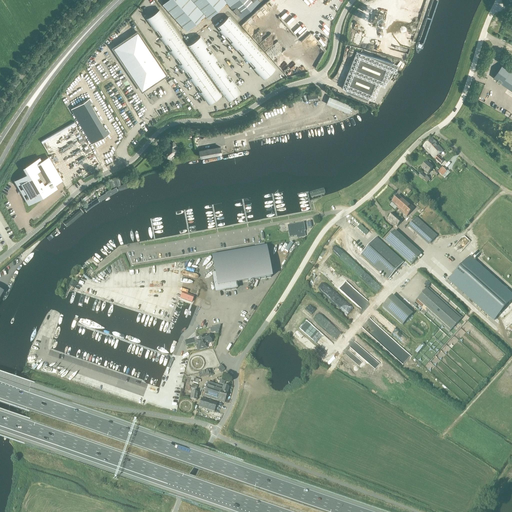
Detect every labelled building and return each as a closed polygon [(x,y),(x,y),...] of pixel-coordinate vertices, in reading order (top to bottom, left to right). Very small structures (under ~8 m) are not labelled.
[(230,5),(235,0),(166,0),(162,4),(187,31),(205,14),(208,18),(226,2),(230,5)] [(228,97),(238,90),(200,37),(187,46),(162,11),(149,20),(209,101),(223,91),(228,97)] [(219,27),(264,77),(274,67),(229,17),(219,27)] [(166,74),(138,32),(114,47),(142,90),(166,74)] [(361,52),(346,90),(367,99),(392,61),(361,52)] [(511,72),(502,65),(493,77),(511,90),(511,72)] [(358,108),(359,103),(340,95),(338,101),(358,108)] [(89,98),(71,109),(92,144),(110,133),(107,128),(106,129),(90,103),(92,102),(89,98)] [(434,160),(438,156),(443,151),(432,138),(422,147),(429,155),(434,160)] [(173,147),(176,145),(174,142),(165,148),(167,150),(166,151),(164,152),(168,158),(176,151),(173,147)] [(250,151),(224,156),(225,161),(251,156),(250,151)] [(225,161),(224,156),(199,161),(200,165),(225,161)] [(31,173),(20,180),(32,200),(52,188),(50,185),(61,179),(48,158),(38,164),(37,161),(27,167),(31,173)] [(431,164),(428,162),(427,164),(426,163),(422,169),(428,174),(433,169),(431,167),(432,165),(431,165),(431,164)] [(442,168),(438,172),(442,176),(446,171),(442,168)] [(439,174),(435,171),(433,174),(436,177),(437,176),(440,179),(442,177),(439,174)] [(421,173),(419,176),(427,184),(430,180),(426,176),(425,177),(421,173)] [(137,188),(135,182),(134,182),(118,188),(121,193),(137,188)] [(101,204),(121,193),(118,188),(98,198),(101,204)] [(87,196),(89,198),(95,192),(95,190),(94,189),(87,196)] [(309,193),(311,198),(325,194),(323,189),(309,193)] [(398,196),(392,202),(398,207),(397,208),(407,217),(414,209),(404,200),(404,201),(398,196)] [(82,209),(86,213),(101,204),(98,198),(82,209)] [(67,229),(86,213),(82,209),(63,225),(67,229)] [(403,221),(394,213),(388,219),(397,227),(403,221)] [(437,236),(417,218),(408,227),(429,246),(437,236)] [(303,223),(287,226),(289,238),(298,236),(298,237),(305,235),(304,232),(305,231),(303,223)] [(421,254),(395,231),(385,242),(411,265),(421,254)] [(376,238),(361,255),(388,280),(404,262),(376,238)] [(213,276),(215,291),(222,289),(221,286),(223,286),(224,291),(237,289),(236,284),(271,278),(266,248),(212,258),(216,275),(213,276)] [(511,295),(470,257),(449,280),(463,292),(495,320),(511,301),(511,295)] [(451,330),(461,320),(427,289),(417,300),(451,330)] [(194,297),(182,293),(180,298),(192,303),(194,297)] [(392,295),(382,307),(403,326),(413,314),(392,295)] [(220,326),(210,329),(211,333),(215,332),(215,334),(218,334),(220,326)] [(210,343),(210,342),(211,341),(210,335),(198,338),(199,342),(195,343),(197,350),(206,348),(206,344),(210,343)] [(425,346),(423,343),(415,352),(417,354),(425,346)] [(217,369),(221,373),(222,372),(223,372),(225,370),(221,366),(220,365),(219,367),(217,368),(217,369)] [(210,370),(207,371),(198,373),(199,378),(209,375),(209,377),(212,376),(210,370)] [(215,400),(224,402),(228,388),(223,386),(223,387),(208,382),(207,385),(203,396),(215,400)] [(198,393),(191,392),(190,400),(197,401),(198,393)] [(201,398),(198,407),(214,412),(217,403),(201,398)]
